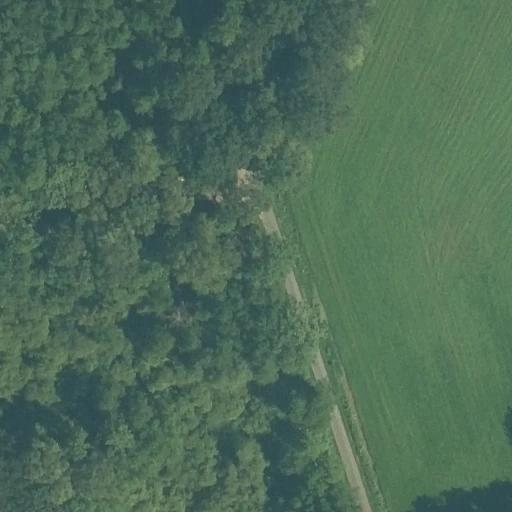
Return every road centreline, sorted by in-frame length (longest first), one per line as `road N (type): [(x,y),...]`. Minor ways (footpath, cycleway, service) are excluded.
road 1 (unclassified): [(366,511),(196,0)]
road 2 (track): [(248,157),(0,187)]
